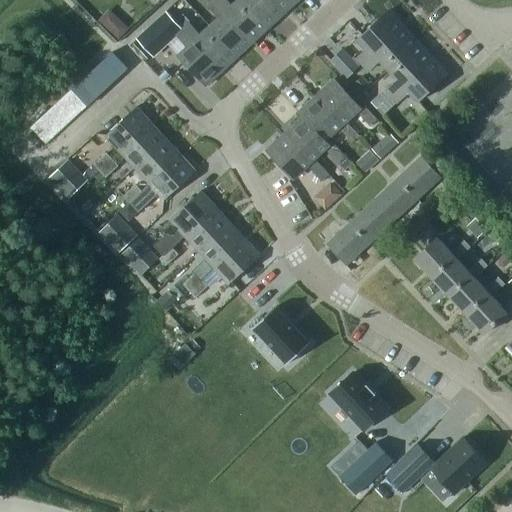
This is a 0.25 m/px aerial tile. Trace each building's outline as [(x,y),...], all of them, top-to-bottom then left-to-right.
[(237,56),(253,41),(214,0),(213,0),(208,5),(219,17),(209,26),(237,56)] [(226,0),(214,0),(253,41),(269,27),(244,0),(236,0),(231,5),(226,0)] [(244,0),(269,27),(284,12),(273,0),(244,0)] [(273,0),(284,12),(297,0),(273,0)] [(177,36),(176,35),(182,29),(166,10),(136,39),(153,58),(177,36)] [(362,65),(403,26),(388,10),(358,38),(367,48),(356,58),(362,64),(362,65)] [(117,24),(110,32),(118,40),(129,29),(120,21),(117,24)] [(189,23),(183,29),(221,70),(237,56),(209,26),(200,34),(189,23)] [(418,42),(403,26),(362,65),(368,71),(374,65),(379,60),(383,65),(388,70),(418,42)] [(183,29),(182,29),(176,35),(177,36),(187,46),(177,55),(205,85),(221,70),(183,29)] [(391,96),(425,65),(433,58),(418,42),(388,70),(397,79),(385,90),(391,96)] [(331,59),(348,77),(360,66),(351,57),(342,48),(331,59)] [(112,52),(72,89),(87,105),(127,68),(112,52)] [(425,65),(391,96),(397,103),(408,92),(418,102),(448,74),(439,65),(433,58),(425,65)] [(333,79),(315,96),(343,125),(346,122),(357,112),(370,126),(377,120),(364,105),(360,108),(333,79)] [(78,114),(87,106),(72,89),(63,97),(78,114)] [(377,109),(391,96),(385,90),(371,103),(377,109)] [(346,122),(343,125),(315,96),(297,112),(301,117),(302,117),(325,142),(325,141),(339,128),(352,143),(359,136),(346,122)] [(383,116),(397,103),(391,96),(377,109),(383,116)] [(63,97),(55,105),(70,121),(78,114),(63,97)] [(61,129),(70,121),(55,105),(46,113),(61,129)] [(104,136),(119,152),(151,122),(137,106),(104,136)] [(46,113),(38,121),(53,137),(61,129),(46,113)] [(311,162),(315,159),(325,149),(340,165),(347,158),(332,142),(329,145),(325,141),(325,142),(302,117),(301,117),(284,133),(311,162)] [(38,121),(30,128),(45,144),(53,137),(38,121)] [(166,138),(151,122),(119,152),(134,168),(166,138)] [(311,162),(284,133),(266,150),(293,179),(308,166),(322,181),(329,175),(315,159),(311,162)] [(381,159),(398,143),(388,133),(371,149),(381,159)] [(181,154),(166,138),(134,168),(149,184),(181,154)] [(355,163),(365,174),(379,161),(369,150),(355,163)] [(95,165),(100,170),(111,159),(106,153),(94,164),(95,165)] [(164,200),(196,170),(181,154),(149,184),(141,191),(129,202),(138,212),(157,194),(164,200)] [(421,156),(398,177),(417,198),(441,177),(421,156)] [(49,177),(68,198),(88,180),(69,159),(49,177)] [(117,166),(111,159),(100,170),(106,177),(117,166)] [(398,177),(374,200),(394,221),(417,198),(398,177)] [(123,196),(129,202),(141,191),(135,184),(123,196)] [(184,237),(216,207),(201,190),(169,220),(184,237)] [(374,200),(350,222),(370,243),(394,221),(374,200)] [(137,213),(129,204),(120,212),(128,221),(137,213)] [(231,222),(216,207),(184,237),(198,253),(231,222)] [(99,231),(119,252),(137,234),(117,214),(99,231)] [(246,238),(231,222),(198,253),(194,256),(200,262),(192,270),(195,273),(183,284),(189,291),(201,279),(213,268),(246,238)] [(370,243),(350,222),(326,244),(346,265),(370,243)] [(414,259),(432,278),(455,257),(457,259),(470,247),(464,240),(451,252),(437,237),(414,259)] [(121,254),(140,275),(158,258),(138,238),(121,254)] [(246,238),(213,268),(228,285),(261,255),(246,238)] [(177,254),(171,248),(160,259),(165,265),(177,254)] [(457,259),(455,257),(432,278),(449,297),(472,275),(474,278),(487,265),(481,258),(468,271),(457,259)] [(474,278),(472,275),(449,297),(467,315),(489,294),(491,296),(505,284),(498,277),(485,289),(474,278)] [(201,279),(189,291),(195,297),(207,286),(201,279)] [(168,290),(177,300),(183,294),(174,285),(168,290)] [(168,290),(157,300),(166,310),(177,300),(168,290)] [(489,294),(467,315),(484,334),(506,313),(508,315),(511,311),(511,298),(502,308),(491,296),(489,294)] [(252,328),(286,365),(309,343),(275,307),(252,328)] [(330,393),(364,429),(385,409),(373,396),(376,394),(374,392),(373,393),(367,387),(368,386),(366,384),(364,386),(352,373),(330,393)] [(463,437),(431,468),(455,493),(487,462),(463,437)] [(372,451),(345,478),(359,493),(393,460),(379,445),(372,451)] [(418,446),(392,471),(405,484),(431,459),(418,446)]
